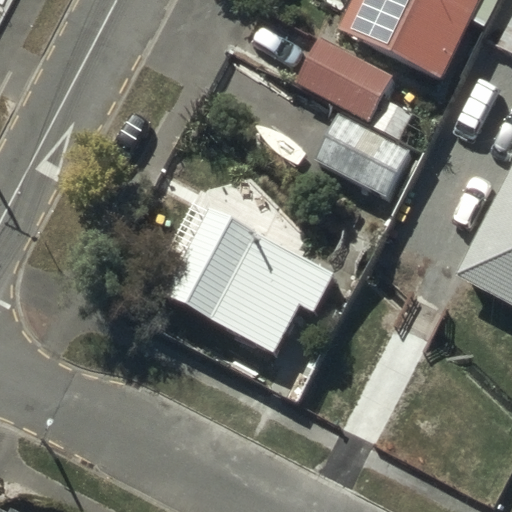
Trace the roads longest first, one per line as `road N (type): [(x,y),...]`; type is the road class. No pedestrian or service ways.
road 1 (residential): [(0,374),(270,511)]
road 2 (residential): [(0,223),(117,0)]
